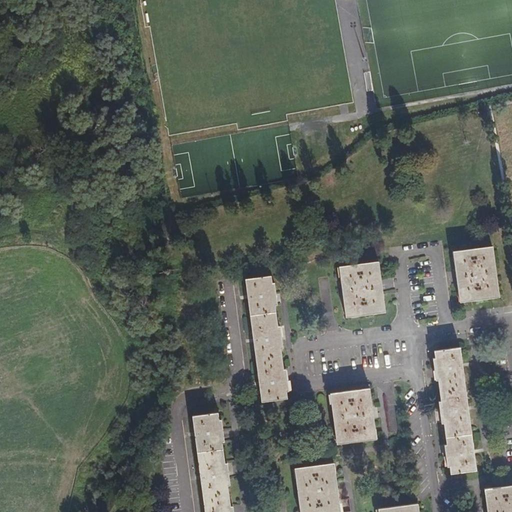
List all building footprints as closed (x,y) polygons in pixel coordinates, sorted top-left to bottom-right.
[(501,297),(495,246),(454,251),(461,302),(501,297)] [(348,317),(389,311),(382,261),(342,266),(348,317)] [(290,399),(274,276),(247,279),(264,402),(290,399)] [(479,470),(462,347),(436,350),(454,480),(465,479),(464,472),(479,470)] [(339,444),(379,439),(372,389),(332,393),(339,444)] [(195,415),(207,510),(208,511),(234,511),(220,412),(195,415)] [(301,511),(342,511),(336,463),(296,468),(301,511)] [(511,511),(511,485),(487,489),(489,511),(511,511)]
